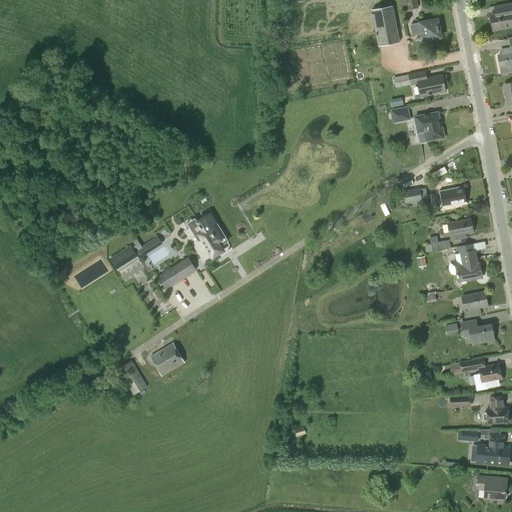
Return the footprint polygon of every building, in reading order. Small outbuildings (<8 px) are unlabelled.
[(423,0),(401,0),(404,10),(424,7),(423,0)] [(511,3),(493,6),(495,15),(490,15),(493,30),(511,26),(511,3)] [(400,43),(393,6),(371,10),(378,47),(400,43)] [(438,19),(420,23),(410,25),(412,36),(422,34),(424,41),(441,38),(438,19)] [(503,55),(498,56),(502,73),(511,71),(511,48),(502,50),(503,55)] [(442,75),(427,78),(425,70),(408,74),(408,75),(393,78),(396,88),(410,85),(410,86),(418,84),(420,97),(446,92),(442,75)] [(399,97),(389,101),(392,109),(402,105),(399,97)] [(410,120),(408,107),(391,110),(393,123),(410,120)] [(439,112),(415,117),(420,143),(445,138),(443,128),(442,129),(439,112)] [(440,191),(443,209),(468,204),(464,186),(440,191)] [(420,189),(404,192),(406,203),(422,201),(420,189)] [(194,228),(196,231),(197,231),(198,233),(193,236),(208,260),(219,253),(213,244),(220,240),(205,216),(193,224),(195,228),(194,228)] [(470,219),(447,223),(451,241),(463,238),(462,234),(473,232),(470,219)] [(430,252),(432,251),(451,248),(449,240),(438,242),(437,237),(430,238),(431,245),(429,245),(430,252)] [(458,282),(481,277),(479,263),(477,264),(474,251),(473,251),(472,245),(456,248),(458,255),(456,255),(457,262),(455,263),(458,282)] [(146,255),(148,254),(146,251),(138,257),(135,252),(118,261),(122,268),(144,254),(145,255),(146,255),(145,255),(146,255)] [(426,266),(424,257),(417,258),(419,267),(426,266)] [(162,272),(163,273),(157,278),(163,288),(164,288),(163,286),(172,280),(173,282),(184,275),(178,265),(171,269),(169,267),(162,272)] [(99,278),(108,270),(105,266),(95,274),(99,278)] [(475,309),(487,306),(484,292),(461,297),(465,318),(476,316),(475,309)] [(426,303),(436,301),(435,295),(425,296),(426,303)] [(490,325),(477,327),(476,319),(460,323),(463,338),(470,336),(472,344),(493,340),(490,325)] [(446,335),(458,332),(456,322),(444,324),(446,335)] [(173,344),(150,357),(161,376),(184,362),(173,344)] [(480,374),(474,376),(477,391),(488,389),(488,388),(497,387),(496,383),(499,383),(498,379),(501,379),(498,365),(484,367),(483,358),(459,363),(450,365),(451,375),(479,369),(480,374)] [(147,387),(131,361),(118,369),(124,381),(123,382),(124,384),(123,384),(125,388),(128,387),(133,395),(147,387)] [(440,367),(442,373),(449,371),(447,365),(440,367)] [(470,395),(450,397),(451,408),(471,406),(470,395)] [(489,424),(508,422),(507,408),(503,408),(502,396),(489,397),(490,409),(488,409),(489,413),(487,413),(485,415),(485,418),(487,420),(489,420),(489,424)] [(479,432),(462,431),(462,441),(478,442),(479,436),(479,432)] [(477,446),(476,462),(487,463),(508,464),(509,448),(502,448),(503,436),(500,436),(490,435),(490,437),(489,447),(477,446)] [(506,492),(507,478),(478,476),(477,489),(485,490),(484,499),(504,500),(504,492),(506,492)]
